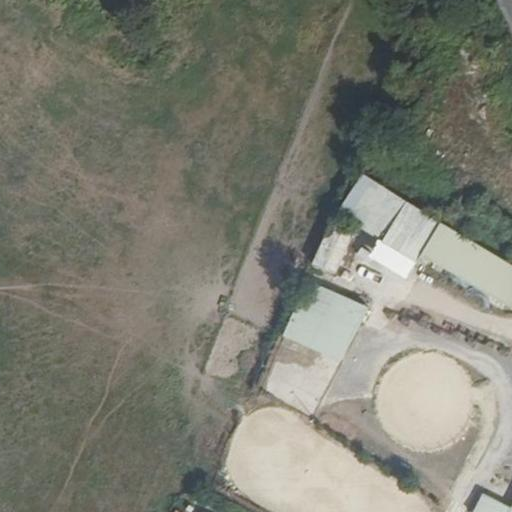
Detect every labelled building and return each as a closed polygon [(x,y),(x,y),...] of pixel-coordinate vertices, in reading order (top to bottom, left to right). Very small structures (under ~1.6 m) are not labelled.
[(431,259),(452,227),(418,205),(393,243),(427,265),(431,259)] [(337,222),(318,265),(339,274),(353,242),(378,253),(383,242),(337,222)] [(511,265),(452,227),(431,259),(511,310),(511,265)] [(313,279),(289,337),(349,362),(373,304),(313,279)] [(479,511),(511,511),(511,502),(487,492),(479,511)]
